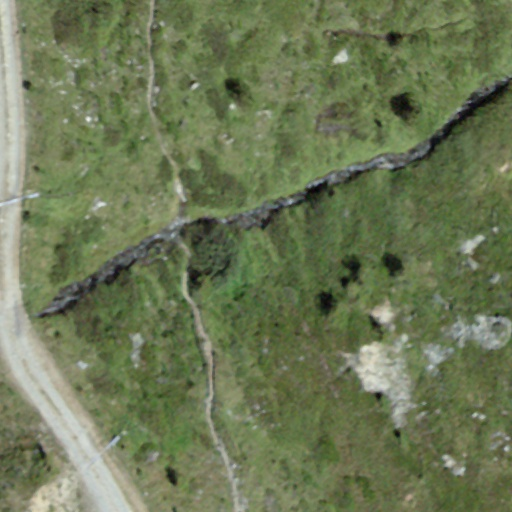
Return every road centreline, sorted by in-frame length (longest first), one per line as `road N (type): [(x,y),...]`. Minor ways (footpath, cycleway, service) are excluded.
road 1 (track): [(112,511),(0,306)]
road 2 (track): [(0,240),(0,39)]
